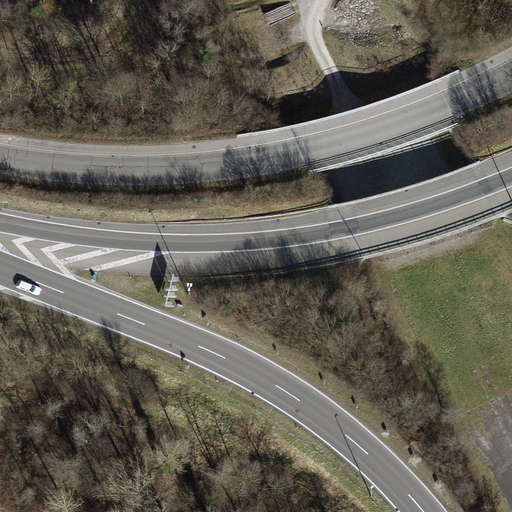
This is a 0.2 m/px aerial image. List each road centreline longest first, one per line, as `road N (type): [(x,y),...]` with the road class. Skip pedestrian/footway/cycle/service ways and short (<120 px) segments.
road 1 (unclassified): [(0,161),(81,172),(192,172),(309,150),(511,72)]
road 2 (motorway): [(0,227),(138,246),(253,246),(392,222),(511,181)]
road 3 (motorway): [(0,266),(210,351),(286,392),(368,454),(423,511)]
road 4 (track): [(0,51),(47,58),(97,47),(129,22),(137,0)]
